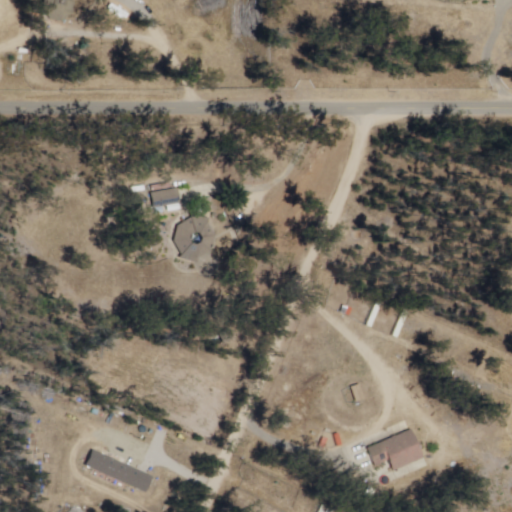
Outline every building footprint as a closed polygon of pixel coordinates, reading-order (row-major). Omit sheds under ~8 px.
[(40,0),(40,8),(48,19),(59,21),(70,14),(72,0),(40,0)] [(150,193),(176,188),(178,202),(153,207),(150,193)] [(190,214),(190,218),(176,225),(172,241),(179,254),(177,256),(196,263),(195,259),(209,251),(213,236),(206,222),(208,218),(190,214)] [(366,449),(373,466),(387,460),(392,471),(423,457),(411,430),(366,449)] [(92,448),(84,465),(146,493),(153,475),(92,448)]
